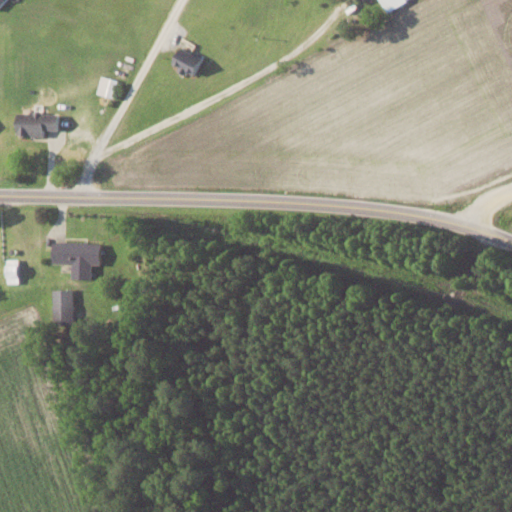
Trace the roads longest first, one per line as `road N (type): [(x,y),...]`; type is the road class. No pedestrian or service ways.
road 1 (residential): [(0,192),(337,202),(469,220),(511,241)]
road 2 (residential): [(75,193),(177,0)]
